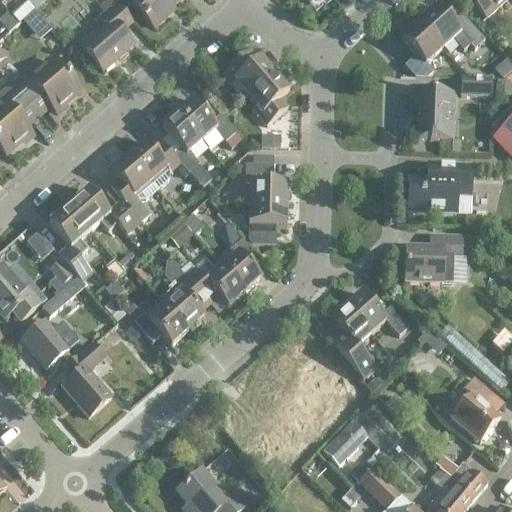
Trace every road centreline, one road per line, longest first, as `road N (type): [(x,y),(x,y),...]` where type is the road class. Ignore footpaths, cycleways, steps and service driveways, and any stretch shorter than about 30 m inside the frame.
road 1 (residential): [(0,219),(248,2)]
road 2 (residential): [(72,484),(313,274)]
road 3 (residential): [(313,274),(351,271),(384,240),(385,158)]
